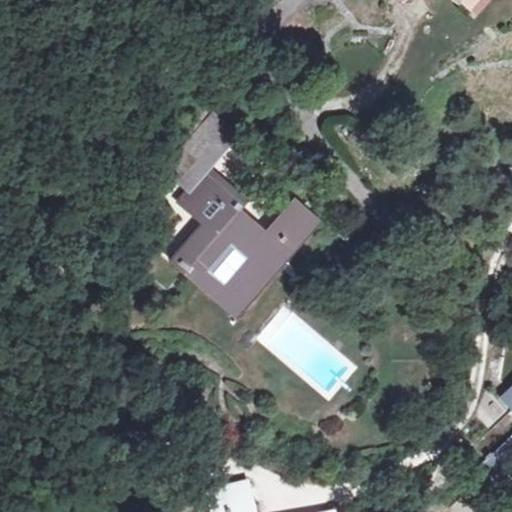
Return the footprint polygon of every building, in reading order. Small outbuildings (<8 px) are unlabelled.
[(321,0),(317,4),(336,26),(365,0),(411,0),(391,19),(407,38),(452,0),(321,0)] [(205,129),(196,123),(150,180),(155,184),(174,199),(193,177),(222,141),(205,129)] [(193,177),(174,199),(164,211),(178,224),(208,189),(193,177)] [(178,224),(185,229),(157,263),(182,285),(212,251),(226,262),(217,273),(238,290),(264,257),(272,263),(304,227),(277,205),(248,239),(221,216),(228,206),(208,189),(178,224)] [(280,303),(251,336),(260,344),(289,311),(280,303)] [(290,312),(261,346),(322,398),(351,363),(290,312)] [(511,352),(482,378),(492,388),(454,422),(462,432),(473,423),(484,438),(511,415),(511,352)] [(104,372),(91,369),(85,392),(97,396),(104,372)] [(133,380),(104,372),(97,396),(126,405),(133,380)] [(216,511),(320,511),(320,507),(297,511),(249,511),(248,501),(247,496),(214,502),(216,511)]
